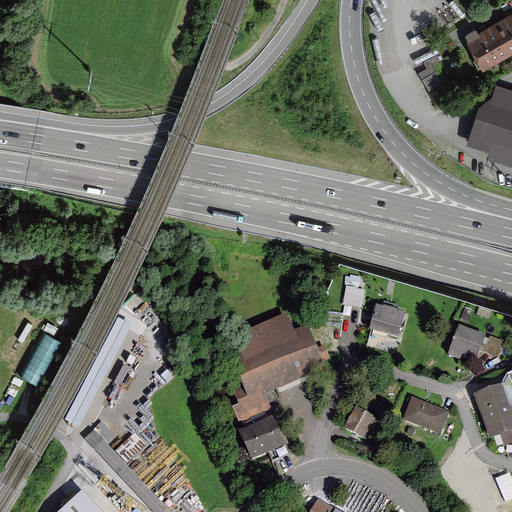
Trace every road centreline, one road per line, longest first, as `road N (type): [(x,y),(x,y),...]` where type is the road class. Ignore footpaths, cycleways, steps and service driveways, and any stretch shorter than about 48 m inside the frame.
road 1 (motorway): [(0,164),(511,270)]
road 2 (motorway): [(511,233),(0,132)]
road 3 (motorway): [(313,0),(267,64),(191,117),(126,130),(37,121),(0,127)]
road 4 (motorway): [(511,209),(438,182),(393,143),(362,92),(351,0)]
road 5 (residential): [(320,468),(341,375),(351,363),(449,391)]
road 6 (track): [(181,67),(222,69),(250,55),(287,0)]
